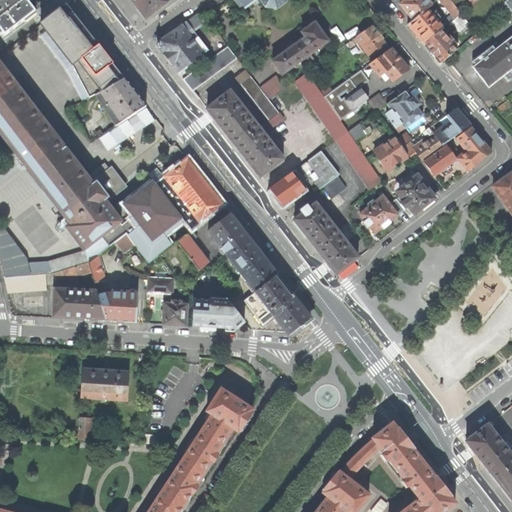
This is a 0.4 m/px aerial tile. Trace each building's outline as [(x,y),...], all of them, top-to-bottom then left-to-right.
[(0,0),(0,30),(4,36),(35,12),(26,0),(0,0)] [(164,0),(131,0),(137,7),(146,18),(166,2),(164,0)] [(277,9),(284,3),(284,4),(285,3),(285,2),(285,0),(234,0),(241,9),(241,10),(242,11),(244,10),(257,0),(259,0),(264,6),(264,7),(265,8),(266,8),(275,9),(276,10),(277,9)] [(404,10),(413,21),(427,9),(431,5),(427,0),(403,0),(404,1),(399,5),(404,10)] [(461,14),(450,0),(440,0),(455,18),(457,17),(461,14)] [(200,177),(187,160),(177,148),(170,147),(161,136),(163,129),(146,106),(121,123),(121,122),(116,126),(91,142),(69,109),(89,98),(95,95),(106,90),(124,79),(106,55),(89,34),(75,15),(66,4),(40,24),(0,55),(0,260),(4,277),(12,277),(46,274),(52,274),(54,273),(88,263),(99,255),(107,249),(116,242),(128,232),(200,177)] [(414,33),(424,45),(441,31),(443,29),(427,9),(413,21),(407,26),(414,33)] [(195,65),(205,58),(191,39),(187,34),(192,31),(209,19),(203,11),(156,45),(166,57),(169,54),(171,57),(174,60),(170,63),(177,72),(192,62),(195,65)] [(455,18),(451,22),(458,31),(464,26),(457,17),(455,18)] [(272,61),(282,75),(329,42),(315,23),(302,33),(305,38),(293,47),(293,46),(289,49),(286,51),(286,52),(272,61)] [(359,42),(370,58),(387,46),(380,37),(371,26),(347,44),(350,48),(359,42)] [(446,59),(457,50),(454,45),(456,44),(450,37),(448,38),(441,31),(424,45),(431,53),(440,64),(446,59)] [(511,38),(496,51),(492,46),(481,55),(484,59),(476,65),(476,66),(475,66),(475,67),(474,66),(473,67),(480,76),(489,87),(490,87),(489,85),(503,75),(506,79),(511,74),(511,71),(510,69),(511,68),(511,38)] [(237,58),(228,46),(183,79),(192,91),(237,58)] [(391,49),(369,64),(373,69),(376,67),(378,69),(375,71),(380,77),(385,73),(393,82),(408,70),(400,60),(391,49)] [(472,62),(475,66),(476,66),(476,65),(484,59),(481,55),(472,62)] [(240,83),(269,120),(279,113),(268,98),(259,87),(246,69),(235,78),(239,84),(240,83)] [(369,81),(361,70),(331,92),(324,97),(340,120),(368,99),(360,88),(369,81)] [(306,73),(294,82),(336,141),(349,131),(340,120),(324,97),(321,93),(306,73)] [(276,75),(259,87),(268,98),(284,87),(276,75)] [(121,123),(146,106),(133,91),(124,79),(106,90),(95,95),(109,115),(114,112),(121,122),(121,123)] [(324,97),(331,92),(327,88),(321,93),(324,97)] [(222,128),(236,147),(259,128),(230,91),(207,109),(222,128)] [(379,94),(368,102),(375,112),(386,104),(397,97),(393,91),(383,99),(379,94)] [(405,91),(397,97),(386,104),(391,111),(386,114),(399,133),(422,116),(416,107),(420,105),(417,101),(415,98),(411,100),(405,91)] [(413,147),(410,142),(402,148),(407,156),(409,159),(413,156),(417,154),(422,161),(443,146),(442,146),(469,126),(462,117),(456,109),(446,116),(452,125),(436,137),(430,128),(422,133),(425,138),(430,135),(432,139),(427,142),(425,139),(413,147)] [(116,126),(121,122),(114,112),(109,115),(116,126)] [(269,120),(267,122),(272,129),(284,119),(279,113),(269,120)] [(359,124),(349,131),(356,143),(367,136),(359,124)] [(460,156),(458,154),(457,156),(456,157),(458,159),(468,172),(492,152),(477,135),(471,127),(456,139),(465,151),(460,156)] [(260,177),(283,159),(259,128),(236,147),(250,165),(260,177)] [(356,143),(349,131),(336,141),(369,190),(382,181),(356,143)] [(405,133),(396,140),(402,148),(410,142),(411,141),(405,133)] [(400,161),(407,156),(402,148),(396,140),(395,138),(374,152),(386,170),(400,161)] [(446,146),(423,162),(434,176),(440,172),(445,168),(449,165),(458,159),(456,157),(446,146)] [(322,187),(337,176),(339,175),(321,152),(300,167),(305,173),(312,168),(319,179),(314,182),(319,189),(322,187)] [(207,168),(202,171),(210,181),(214,178),(212,175),(209,172),(207,168)] [(283,207),(305,191),(297,180),(300,178),(294,171),(269,189),(277,199),(283,207)] [(511,173),(493,187),(511,213),(511,173)] [(331,199),(345,188),(337,176),(322,187),(331,199)] [(403,201),(399,204),(404,210),(408,207),(414,214),(418,211),(434,198),(417,176),(401,188),(403,191),(398,195),(403,201)] [(209,189),(200,177),(128,232),(116,242),(125,253),(135,246),(149,264),(159,256),(172,246),(165,237),(184,222),(191,231),(200,224),(223,206),(209,189)] [(382,197),(360,214),(365,221),(363,222),(367,228),(369,226),(375,233),(382,227),(383,229),(387,226),(390,223),(389,222),(404,210),(399,204),(395,199),(388,204),(382,197)] [(299,227),(308,238),(329,221),(316,204),(309,209),(307,206),(301,211),(303,213),(294,220),(299,227)] [(410,217),(414,214),(408,207),(404,210),(410,217)] [(208,232),(226,255),(248,238),(235,222),(229,214),(208,232)] [(336,274),(358,258),(329,221),(308,238),(323,257),(336,274)] [(199,271),(209,263),(192,241),(197,237),(195,235),(204,229),(200,224),(191,231),(176,242),(199,271)] [(205,231),(204,229),(195,235),(197,237),(205,231)] [(226,255),(255,292),(277,275),(263,258),(248,238),(226,255)] [(105,273),(99,255),(88,263),(91,273),(94,283),(104,281),(103,274),(105,273)] [(57,282),(91,273),(88,263),(54,273),(57,282)] [(46,274),(13,277),(12,277),(4,277),(7,292),(47,289),(46,274)] [(274,317),(289,336),(310,319),(303,309),(286,287),(277,275),(255,292),(274,317)] [(148,292),(172,294),(173,280),(149,278),(148,292)] [(97,291),(55,289),(53,317),(82,319),(105,321),(98,297),(97,291)] [(106,295),(98,297),(105,321),(127,322),(135,322),(136,322),(138,293),(121,292),(120,295),(106,294),(106,295)] [(267,322),(274,317),(255,292),(243,301),(263,325),(267,322)] [(225,302),(193,300),(192,326),(211,327),(231,329),(242,319),(227,300),(225,302)] [(181,302),(172,302),(172,304),(164,304),(163,324),(174,325),(186,326),(187,305),(180,305),(181,302)] [(140,369),(149,370),(150,354),(141,354),(140,369)] [(82,389),(82,398),(126,401),(128,373),(106,371),(83,370),(82,389)] [(251,411),(252,410),(242,403),(237,400),(231,396),(221,389),(207,411),(212,415),(196,440),(195,439),(190,448),(166,486),(165,485),(158,496),(159,496),(155,503),(154,502),(149,511),(148,511),(180,511),(181,511),(182,511),(188,501),(189,500),(188,500),(192,494),(193,494),(196,490),(198,487),(196,485),(212,461),(214,463),(216,459),(218,455),(216,454),(233,429),(238,432),(239,430),(240,431),(252,412),(251,411)] [(79,439),(90,440),(91,419),(80,419),(79,439)] [(372,439),(373,440),(380,448),(384,453),(381,455),(386,461),(388,459),(390,461),(389,461),(399,473),(404,480),(402,482),(407,488),(409,486),(419,499),(402,511),(444,511),(455,504),(442,487),(422,461),(406,441),(392,424),(372,439)] [(511,455),(487,424),(465,441),(474,453),(484,465),(500,485),(508,496),(511,501),(511,455)] [(345,467),(340,473),(349,480),(380,448),(373,440),(352,459),(345,466),(345,467)] [(355,511),(369,495),(359,488),(349,480),(340,473),(339,472),(338,474),(333,479),(324,491),(323,493),(328,497),(316,511),(355,511)]
